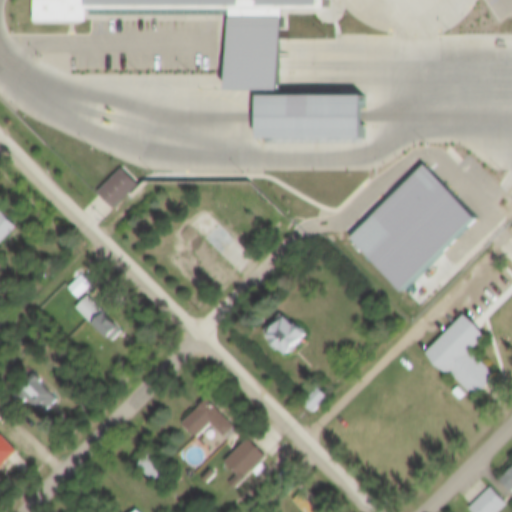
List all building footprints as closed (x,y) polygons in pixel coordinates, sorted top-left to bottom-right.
[(42,0),(42,24),(91,24),(91,3),(234,4),(289,4),(330,5),(330,0),(42,0)] [(234,4),(234,91),(263,91),(289,92),(289,4),(234,4)] [(263,91),(289,92),(365,95),(366,143),(263,140),(263,91)] [(426,168),(479,220),(406,293),(354,241),(426,168)] [(123,170),(139,185),(115,210),(99,194),(123,170)] [(184,195),(192,204),(184,213),(175,204),(184,195)] [(0,209),(19,228),(4,244),(0,240),(0,209)] [(201,233),(215,219),(239,243),(199,283),(175,259),(188,247),(177,236),(190,222),(201,233)] [(83,276),(94,286),(80,299),(70,289),(83,276)] [(91,296),(124,330),(111,342),(78,309),(91,296)] [(468,316),(489,337),(472,353),(498,379),(476,401),(429,355),(468,316)] [(289,317),(300,328),(302,326),(312,336),(290,358),(269,338),(289,317)] [(36,381),(57,401),(44,415),(23,394),(36,381)] [(318,387),(330,399),(315,414),(303,402),(318,387)] [(459,388),(466,396),(459,403),(452,396),(459,388)] [(183,423),(207,400),(235,428),(225,438),(212,425),(198,438),(183,423)] [(0,438),(2,436),(19,453),(0,472),(0,438)] [(250,439),(269,458),(236,492),(228,484),(237,475),(226,464),(250,439)] [(154,457),(172,474),(160,487),(142,469),(154,457)] [(211,472),(216,477),(208,486),(203,481),(211,472)] [(511,472),(511,493),(502,483),(511,472)] [(492,489),(507,504),(499,511),(471,511),(470,511),(492,489)] [(303,511),(291,498),(300,490),(319,511),(303,511)]
